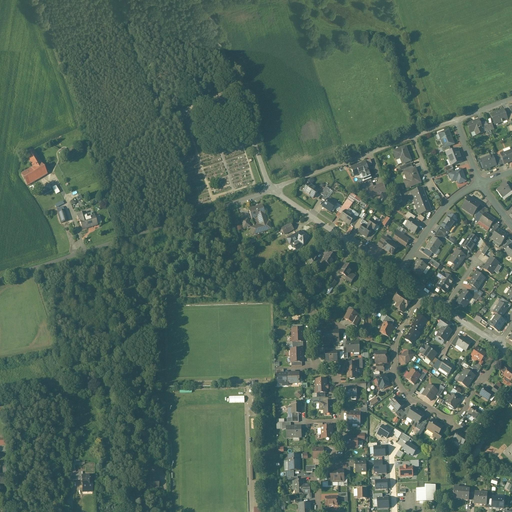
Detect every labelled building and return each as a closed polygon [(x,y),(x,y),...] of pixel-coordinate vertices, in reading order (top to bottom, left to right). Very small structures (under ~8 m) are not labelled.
[(222,100),(210,105),(214,114),(225,110),(222,100)] [(503,111),(491,116),(493,121),(494,120),(496,125),(506,121),(507,121),(505,117),(503,111)] [(478,120),(467,125),(470,133),(476,131),(478,135),(483,133),(478,120)] [(448,130),(439,134),(444,148),(449,146),(454,145),(448,130)] [(67,148),(60,151),(63,156),(70,152),(67,148)] [(405,148),(394,152),(396,158),(396,159),(400,157),(403,164),(410,161),(405,148)] [(457,150),(447,154),(451,166),(452,166),(462,162),(457,150)] [(511,153),(511,152),(500,156),(502,159),(504,165),(511,161),(511,153)] [(492,157),(480,161),(484,171),(489,169),(489,168),(495,166),(495,165),(494,162),(492,157)] [(365,163),(351,168),(354,176),(363,173),(368,171),(369,171),(365,163)] [(42,166),(34,171),(33,168),(21,175),(27,186),(47,174),(42,166)] [(413,170),(405,173),(408,181),(404,183),(407,189),(420,184),(415,170),(413,170)] [(454,173),(449,175),(451,179),(456,177),(458,185),(466,182),(461,170),(454,173)] [(364,183),(359,184),(359,192),(366,195),(369,194),(368,190),(373,188),(371,180),(364,183)] [(318,192),(307,184),(304,188),(306,189),(303,192),(313,199),(318,192)] [(373,188),(368,190),(369,194),(371,198),(380,195),(382,201),(387,199),(385,193),(386,193),(383,184),(373,188)] [(505,184),(501,187),(496,191),(502,198),(511,191),(508,187),(505,184)] [(64,200),(55,186),(36,198),(44,212),(64,200)] [(326,188),(320,195),(323,197),(327,192),(329,190),(326,188)] [(422,189),(411,193),(415,205),(426,200),(422,189)] [(327,192),(323,197),(321,200),(324,202),(329,194),(327,192)] [(342,207),(339,212),(342,214),(346,208),(347,210),(356,197),(351,193),(342,207)] [(469,198),(462,209),(468,212),(469,210),(475,213),(476,211),(480,205),(469,198)] [(328,199),(322,207),(323,208),(323,207),(327,210),(331,213),(334,209),(336,205),(328,199)] [(426,200),(415,205),(419,216),(430,211),(426,200)] [(342,207),(337,204),(336,205),(334,209),(339,212),(342,207)] [(262,206),(248,210),(251,219),(252,219),(251,219),(258,216),(261,225),(260,225),(254,227),(256,234),(271,230),(269,223),(267,223),(264,215),(262,206)] [(58,208),(62,223),(69,222),(65,207),(58,208)] [(487,210),(483,207),(479,213),(483,216),(485,214),(487,210)] [(345,211),(340,219),(349,226),(350,226),(355,218),(351,215),(345,211)] [(415,217),(408,212),(405,217),(410,220),(411,219),(413,221),(415,217)] [(94,217),(87,219),(85,213),(77,216),(82,230),(97,226),(94,217)] [(483,216),(479,221),(489,228),(491,226),(494,221),(495,221),(485,214),(483,216)] [(449,216),(441,227),(449,233),(450,232),(449,231),(456,221),(449,216)] [(357,218),(356,217),(355,218),(350,226),(353,228),(359,219),(357,218)] [(247,219),(241,221),(243,229),(250,227),(247,219)] [(362,221),(359,219),(353,228),(356,230),(360,224),(362,221)] [(413,221),(411,219),(410,220),(405,227),(411,231),(411,232),(412,232),(414,233),(420,225),(413,221)] [(372,220),(367,227),(372,231),(373,232),(374,230),(378,224),(375,222),(375,221),(375,222),(372,220)] [(291,224),(281,230),(283,232),(284,235),(294,230),(291,224)] [(367,227),(363,225),(363,226),(359,232),(358,232),(367,238),(372,231),(367,227)] [(507,236),(497,230),(496,232),(491,239),(501,245),(507,236)] [(309,238),(300,232),(287,240),(290,245),(294,243),(296,246),(294,247),(294,248),(296,247),(299,251),(300,251),(309,238)] [(410,240),(398,232),(393,239),(405,247),(410,240)] [(470,235),(466,242),(466,241),(462,247),(470,252),(478,241),(470,235)] [(433,238),(426,249),(434,255),(434,254),(433,254),(436,250),(436,251),(441,244),(433,238)] [(388,242),(386,244),(381,241),(378,245),(383,249),(387,252),(387,251),(392,255),(391,255),(392,255),(397,248),(392,244),(393,242),(389,240),(388,242)] [(509,241),(503,249),(506,251),(510,245),(510,246),(511,243),(509,241)] [(456,251),(449,262),(452,265),(450,268),(451,270),(452,271),(455,271),(465,257),(462,255),(457,251),(456,251)] [(336,258),(329,254),(326,260),(325,259),(323,262),(331,267),(336,258)] [(490,258),(483,269),(491,275),(497,265),(495,263),(496,262),(490,258)] [(426,267),(417,260),(410,270),(420,277),(426,267)] [(440,265),(432,260),(429,264),(437,269),(440,265)] [(353,270),(346,265),(342,270),(340,273),(347,278),(350,274),(353,270)] [(452,275),(443,269),(440,274),(444,276),(444,275),(449,279),(452,275)] [(485,279),(476,273),(468,284),(473,287),(477,290),(485,279)] [(355,277),(350,274),(347,278),(345,279),(351,283),(355,277)] [(449,279),(444,275),(444,276),(436,287),(446,293),(453,282),(449,279)] [(477,290),(473,287),(470,291),(473,293),(477,295),(479,292),(477,290)] [(471,297),(464,292),(456,302),(465,308),(471,299),(472,297),(471,297)] [(402,295),(399,293),(398,293),(393,301),(399,304),(396,308),(403,313),(405,309),(406,309),(411,301),(402,295)] [(477,295),(473,293),(471,297),(472,297),(471,299),(476,302),(479,297),(477,295)] [(506,301),(499,297),(498,298),(499,300),(498,302),(500,303),(500,302),(504,305),(506,301)] [(500,303),(493,313),(496,315),(501,318),(508,308),(504,305),(500,302),(500,303)] [(358,315),(349,311),(344,319),(351,323),(352,323),(354,319),(355,320),(356,318),(358,315)] [(427,321),(419,315),(416,318),(417,319),(411,328),(412,329),(418,333),(424,324),(425,324),(427,321)] [(501,318),(496,315),(489,326),(498,332),(505,321),(501,318)] [(394,322),(387,316),(382,322),(384,324),(385,323),(391,327),(394,322)] [(355,320),(354,319),(352,323),(351,323),(351,324),(356,326),(359,319),(356,318),(355,320)] [(450,324),(443,319),(440,324),(443,327),(443,326),(447,329),(450,324)] [(391,327),(385,323),(384,324),(380,332),(388,337),(393,328),(391,327)] [(443,327),(437,337),(444,342),(451,332),(447,329),(443,326),(443,327)] [(412,329),(407,336),(404,339),(413,345),(415,342),(414,341),(420,334),(418,333),(412,329)] [(332,330),(322,330),(322,335),(324,335),(325,344),(332,344),(332,343),(332,332),(332,330)] [(461,339),(457,336),(451,345),(455,348),(457,345),(461,339)] [(471,344),(462,337),(461,339),(457,345),(466,351),(471,344)] [(358,343),(347,343),(347,348),(347,353),(348,353),(358,352),(358,353),(359,353),(359,343),(358,343)] [(424,348),(420,353),(419,354),(423,357),(428,349),(425,346),(424,348)] [(437,354),(428,348),(428,349),(423,357),(430,362),(431,362),(434,358),(437,354)] [(477,348),(470,357),(472,358),(471,359),(481,366),(483,362),(482,361),(486,354),(483,352),(484,351),(481,349),(480,350),(477,348)] [(409,351),(400,356),(406,364),(411,361),(415,355),(409,351)] [(337,352),(325,352),(326,362),(337,362),(337,352)] [(386,352),(375,353),(375,364),(387,363),(386,352)] [(434,358),(431,362),(430,362),(428,365),(432,368),(433,368),(438,360),(434,358)] [(362,369),(362,359),(354,359),(354,364),(359,363),(359,369),(362,369)] [(438,360),(433,368),(438,371),(440,369),(439,368),(443,364),(438,360)] [(454,367),(445,361),(443,364),(439,368),(440,369),(448,375),(454,367)] [(354,364),(347,364),(347,368),(346,368),(347,374),(347,378),(357,378),(357,369),(359,369),(359,363),(354,364)] [(511,371),(508,369),(508,370),(504,368),(501,372),(504,375),(503,376),(504,377),(505,378),(504,380),(504,382),(507,384),(509,383),(510,381),(511,381),(511,379),(511,371)] [(420,376),(412,370),(406,379),(414,385),(418,379),(420,376)] [(465,371),(457,382),(466,388),(474,377),(469,374),(465,371)] [(426,375),(422,372),(420,376),(418,379),(422,381),(426,375)] [(299,373),(287,374),(288,384),(299,383),(299,373)] [(283,374),(278,374),(279,384),(282,384),(283,386),(288,386),(288,384),(287,374),(283,374)] [(380,377),(376,378),(379,387),(383,385),(388,383),(385,375),(380,377)] [(326,380),(316,380),(316,394),(325,394),(326,393),(326,380)] [(437,391),(429,386),(423,394),(420,393),(420,394),(431,401),(435,395),(437,392),(437,391)] [(356,397),(356,387),(346,387),(346,397),(356,397)] [(502,391),(496,387),(491,393),(493,394),(497,397),(502,391)] [(443,391),(440,388),(437,391),(437,392),(435,395),(438,398),(443,391)] [(491,393),(485,388),(480,395),(488,401),(492,396),(493,394),(491,393)] [(461,395),(456,391),(453,396),(458,400),(461,395)] [(453,396),(449,394),(446,399),(447,399),(445,403),(453,409),(459,400),(453,396)] [(404,405),(397,397),(389,404),(397,412),(400,409),(404,405)] [(332,402),(323,403),(319,404),(320,409),(323,409),(323,415),(332,414),(332,402)] [(301,403),(291,403),(292,414),(298,414),(301,414),(301,403)] [(412,410),(408,407),(404,413),(407,415),(408,416),(412,410)] [(481,412),(473,407),(468,415),(476,420),(481,412)] [(408,416),(407,418),(412,421),(419,411),(413,408),(412,410),(408,416)] [(404,413),(400,409),(397,412),(395,414),(398,417),(398,416),(400,419),(404,413)] [(411,424),(410,425),(411,425),(415,428),(417,425),(418,425),(420,421),(422,419),(424,415),(419,411),(412,421),(411,424)] [(359,413),(348,413),(348,424),(359,424),(361,423),(361,421),(360,420),(359,420),(359,413)] [(420,421),(418,425),(417,425),(415,428),(420,431),(425,423),(420,421)] [(443,428),(433,421),(427,430),(434,435),(437,437),(440,433),(443,428)] [(386,439),(391,432),(382,426),(376,435),(381,438),(382,436),(386,439)] [(291,427),(286,427),(287,429),(287,438),(301,437),(300,427),(291,427)] [(323,427),(321,427),(321,429),(318,429),(318,435),(319,435),(321,435),(321,439),(333,439),(333,435),(332,434),(332,427),(323,427)] [(398,440),(401,434),(395,430),(392,434),(395,436),(394,437),(398,440)] [(440,433),(437,437),(434,435),(433,437),(439,442),(443,435),(440,433)] [(467,439),(458,433),(453,440),(462,446),(466,440),(467,439)] [(399,439),(407,444),(407,443),(410,439),(402,434),(399,439)] [(0,451),(9,451),(9,438),(0,438),(0,451)] [(356,439),(347,439),(347,448),(357,448),(357,441),(358,439),(356,439)] [(466,440),(462,446),(461,448),(466,451),(471,444),(466,440)] [(417,449),(407,443),(407,444),(403,450),(406,452),(405,454),(409,456),(409,454),(413,456),(417,449)] [(374,448),(374,457),(385,457),(385,447),(377,448),(374,448)] [(323,449),(313,449),(313,459),(323,458),(323,449)] [(299,455),(288,456),(289,470),(300,470),(299,455)] [(366,472),(365,462),(355,462),(356,472),(366,472)] [(377,474),(386,474),(386,467),(383,468),(382,465),(374,465),(374,473),(377,473),(377,474)] [(401,477),(413,477),(412,468),(410,468),(408,468),(404,468),(400,469),(401,477)] [(156,474),(150,475),(150,481),(148,481),(148,489),(158,488),(158,480),(156,480),(156,474)] [(91,477),(86,477),(86,483),(82,483),(82,491),(87,491),(87,493),(92,493),(92,491),(92,483),(94,483),(94,475),(91,475),(91,477)] [(297,481),(294,481),(295,487),(292,487),(292,491),(295,491),(295,494),(296,494),(303,494),(309,494),(309,485),(303,485),(302,481),(297,481)] [(375,482),(376,490),(388,489),(387,481),(380,481),(375,482)] [(435,486),(425,486),(425,489),(416,489),(416,502),(420,502),(420,501),(425,501),(425,502),(433,502),(433,496),(435,496),(435,486)] [(469,490),(458,489),(459,487),(454,487),(453,494),(454,494),(453,499),(456,499),(456,498),(463,499),(463,500),(468,501),(468,500),(468,495),(469,490)] [(366,490),(358,490),(358,499),(366,499),(366,490)] [(487,494),(475,493),(474,501),(474,505),(486,505),(486,501),(487,494)] [(337,497),(325,498),(326,506),(337,506),(337,497)] [(377,499),(378,509),(388,509),(388,499),(382,499),(377,499)] [(504,500),(492,499),(492,502),(491,509),(503,510),(503,508),(504,500)]
